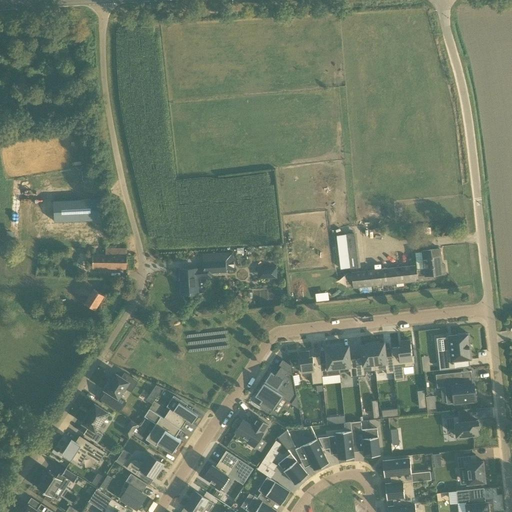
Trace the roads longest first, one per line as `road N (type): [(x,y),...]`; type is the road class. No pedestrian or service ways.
road 1 (residential): [(489,309),(276,334),(158,511)]
road 2 (residential): [(489,309),(467,115),(441,0)]
road 3 (unclassified): [(140,280),(105,94),(101,0)]
road 4 (residential): [(0,510),(132,306),(140,280)]
road 5 (residential): [(511,506),(489,309)]
